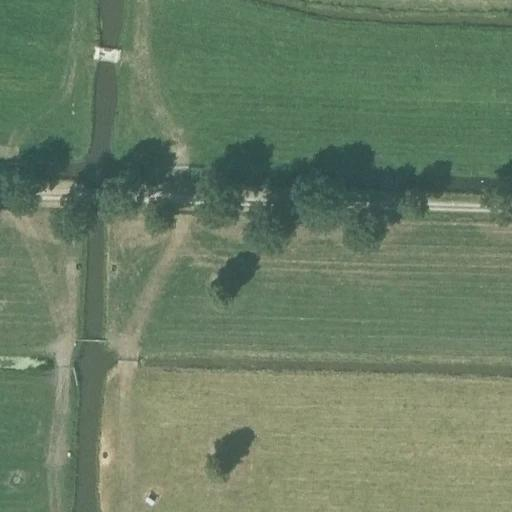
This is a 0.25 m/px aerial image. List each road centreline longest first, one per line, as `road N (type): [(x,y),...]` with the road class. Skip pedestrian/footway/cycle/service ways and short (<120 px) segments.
road 1 (track): [(128,511),(132,333),(182,232),(178,161),(142,60),(143,0)]
road 2 (track): [(56,511),(67,346),(10,218),(9,197)]
